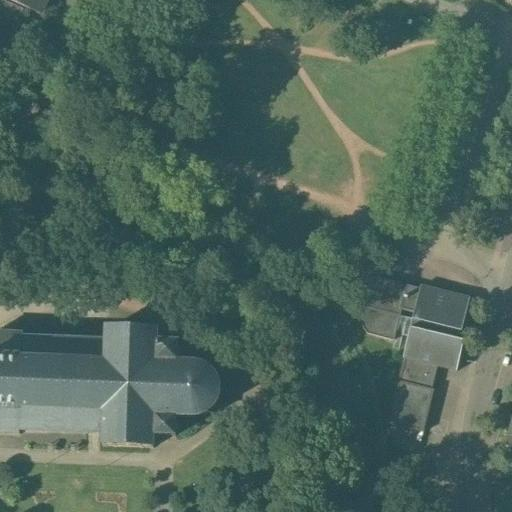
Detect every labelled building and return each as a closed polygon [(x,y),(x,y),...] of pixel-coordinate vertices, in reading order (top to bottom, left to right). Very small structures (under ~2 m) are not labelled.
[(25,10),(3,0),(0,7),(0,11),(20,21),(25,10)] [(7,0),(41,14),(46,0),(7,0)] [(421,290),(370,277),(359,320),(368,334),(395,341),(403,310),(415,313),(421,290)] [(465,297),(422,286),(421,290),(415,313),(404,359),(405,359),(435,366),(458,371),(465,342),(459,341),(461,332),(463,333),(466,322),(460,320),(465,297)] [(71,341),(67,341),(48,341),(48,340),(45,340),(28,340),(28,339),(25,339),(25,336),(21,335),(21,336),(11,336),(11,335),(8,335),(0,335),(0,434),(4,435),(4,436),(8,436),(8,435),(17,436),(22,436),(22,433),(25,433),(25,432),(42,433),(45,434),(45,433),(64,434),(67,434),(68,434),(86,435),(90,435),(90,434),(102,435),(102,436),(105,436),(105,439),(105,444),(105,448),(109,448),(115,448),(115,449),(118,449),(118,448),(142,449),(142,450),(145,450),(145,449),(151,449),(151,450),(155,450),(156,446),(155,446),(155,441),(156,442),(156,438),(159,438),(159,437),(174,438),(174,439),(178,439),(178,433),(180,432),(182,430),(183,426),(183,423),(182,422),(181,420),(179,419),(179,418),(189,418),(189,420),(194,420),(194,418),(200,418),(206,416),(207,418),(211,415),(210,414),(215,409),(218,404),(220,405),(222,401),(220,400),(221,393),(221,387),(222,387),(221,382),(219,383),(216,377),(212,372),(213,371),(210,368),(208,370),(202,367),(196,366),(196,364),(192,364),(191,366),(180,365),(180,364),(183,363),(184,362),(185,361),(186,359),(186,357),(186,356),(186,355),(185,353),(183,351),(181,350),(181,345),(177,344),(177,346),(162,345),(162,344),(159,344),(159,340),(159,336),(160,332),(155,331),(155,332),(149,332),(149,331),(146,331),(146,332),(123,331),(123,330),(119,330),(119,331),(114,330),(109,330),(109,334),(109,339),(108,342),(106,342),(105,343),(93,343),(93,342),(90,341),(89,342),(71,341)] [(435,366),(405,359),(389,424),(425,433),(435,391),(429,389),(435,366)]
